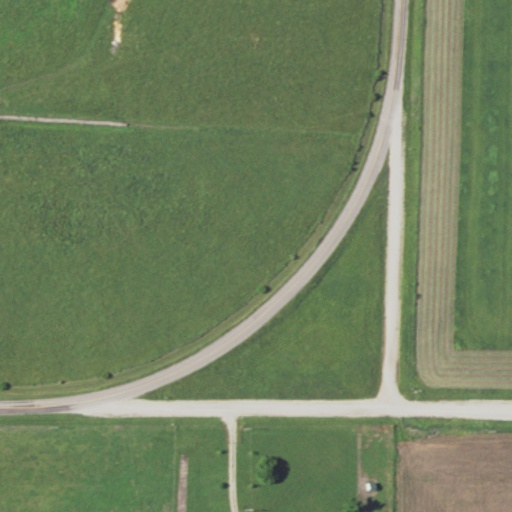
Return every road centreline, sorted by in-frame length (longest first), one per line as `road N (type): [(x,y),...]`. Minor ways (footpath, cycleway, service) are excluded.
road 1 (tertiary): [(85,403),(225,348),(279,307),(323,258),(360,198),(389,121),(399,0)]
road 2 (residential): [(391,412),(398,79)]
road 3 (residential): [(391,412),(85,403)]
road 4 (residential): [(511,413),(391,412)]
